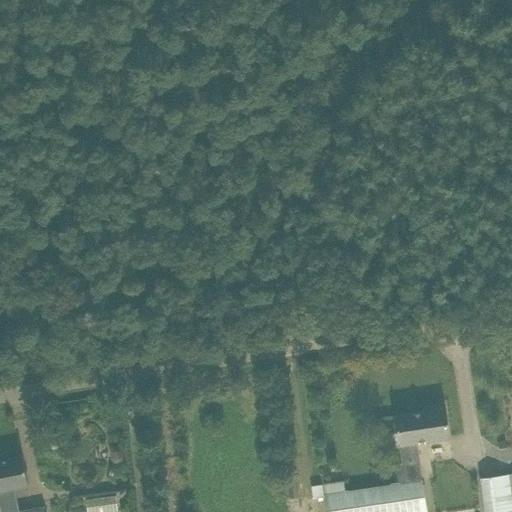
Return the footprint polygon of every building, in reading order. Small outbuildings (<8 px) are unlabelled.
[(325,492),(328,511),(426,511),(427,511),(422,478),(421,478),(419,462),(420,461),(417,441),(449,437),(444,404),(425,407),(425,412),(395,416),(402,462),(395,463),(398,481),(325,492)] [(505,440),(498,441),(499,448),(506,447),(505,440)] [(432,448),(434,476),(454,474),(452,446),(432,448)] [(0,461),(0,507),(1,511),(44,511),(43,504),(18,510),(14,487),(28,484),(22,457),(0,461)] [(511,511),(511,471),(472,476),(476,511),(511,511)] [(322,484),(312,486),(311,486),(312,497),(323,496),(323,493),(322,484)]
